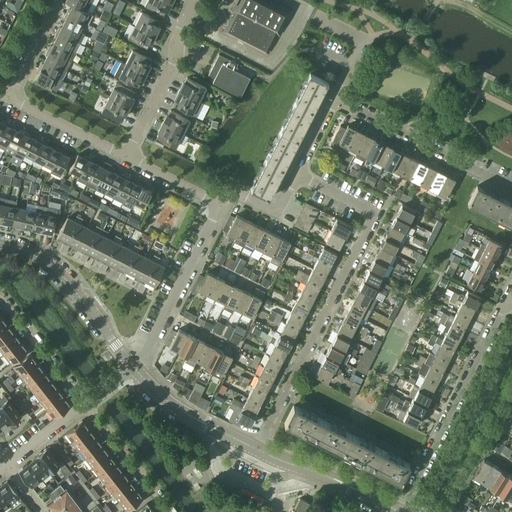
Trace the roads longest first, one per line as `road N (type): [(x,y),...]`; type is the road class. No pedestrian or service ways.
road 1 (residential): [(256,448),(370,224),(365,209),(295,173)]
road 2 (residential): [(398,511),(506,298)]
road 3 (residential): [(511,189),(332,97)]
road 4 (tertiary): [(0,243),(64,278),(133,368)]
road 5 (residential): [(133,368),(218,203)]
road 6 (residential): [(193,0),(125,157)]
road 7 (tertiary): [(398,511),(256,448)]
road 8 (tertiary): [(256,448),(174,405),(133,368)]
road 9 (residential): [(86,403),(0,295)]
road 10 (residential): [(172,511),(86,403)]
road 11 (residential): [(125,157),(8,98)]
